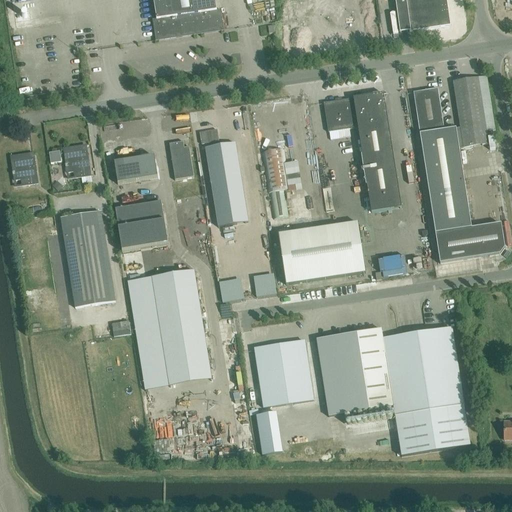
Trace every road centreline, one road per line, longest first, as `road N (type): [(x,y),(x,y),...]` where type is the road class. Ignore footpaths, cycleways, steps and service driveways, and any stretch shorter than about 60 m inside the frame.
road 1 (unclassified): [(16,121),(486,48)]
road 2 (unclassified): [(245,329),(258,312),(511,274)]
road 3 (unclassified): [(511,179),(486,48)]
